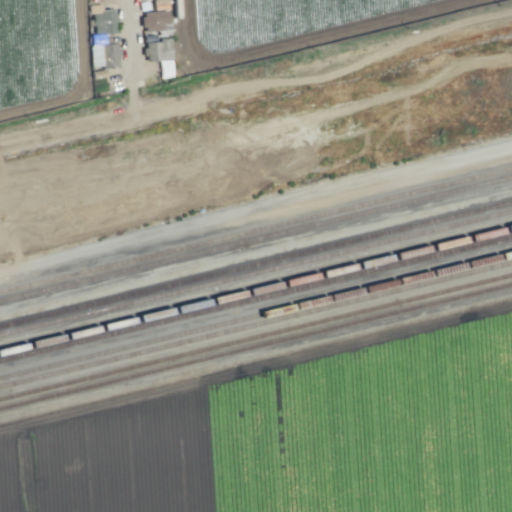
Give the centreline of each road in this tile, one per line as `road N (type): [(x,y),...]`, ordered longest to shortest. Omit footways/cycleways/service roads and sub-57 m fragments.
road 1 (track): [(0,274),(511,144)]
road 2 (residential): [(0,149),(136,122),(250,116),(511,48)]
road 3 (residential): [(126,0),(136,122)]
